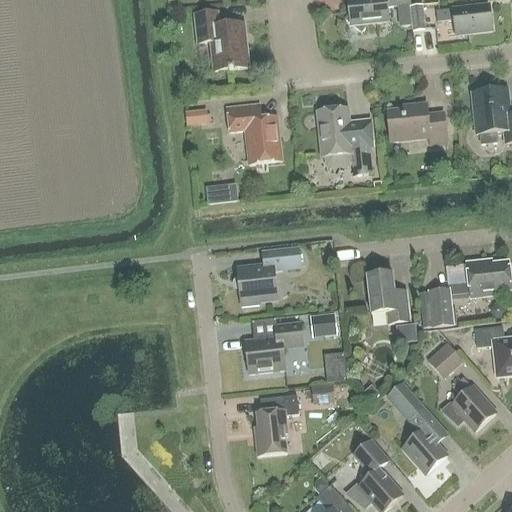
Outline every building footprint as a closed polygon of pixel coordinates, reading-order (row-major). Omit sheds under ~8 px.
[(347,17),(344,21),(360,34),(363,30),(364,30),(372,20),(377,24),(387,23),(386,10),(407,8),(406,0),(350,0),(347,0),(348,15),(347,17)] [(412,32),(425,31),(422,7),(410,9),(412,32)] [(456,38),(492,34),(489,8),(436,14),(437,24),(454,22),(456,38)] [(246,48),(242,48),(240,27),(219,29),(217,14),(195,16),(198,46),(211,45),(214,74),(249,70),(246,48)] [(511,117),(510,118),(507,92),(472,96),(476,137),(479,137),(480,148),(498,146),(497,135),(504,134),(505,146),(511,145),(511,117)] [(444,116),(428,118),(427,107),(412,108),(413,112),(387,115),(390,145),(429,141),(430,147),(447,145),(444,116)] [(249,168),(282,164),(277,120),(260,122),(259,108),(227,111),(230,135),(245,134),(249,168)] [(348,111),(316,114),(321,160),(352,157),(354,179),(372,177),(369,147),(352,149),(350,123),(348,111)] [(187,128),(208,125),(207,112),(186,114),(187,128)] [(218,189),(203,191),(205,208),(220,207),(218,189)] [(275,273),(302,270),(300,250),(262,254),(264,268),(237,270),(241,310),(260,308),(259,305),(278,303),(275,273)] [(509,265),(484,268),(483,265),(466,266),(468,285),(449,287),(451,302),(495,297),(495,294),(511,292),(509,265)] [(368,285),(366,287),(366,292),(369,294),(371,317),(387,315),(388,326),(410,324),(407,300),(395,301),(393,277),(367,280),(368,285)] [(423,332),(454,328),(450,292),(427,295),(427,296),(429,316),(421,317),(423,332)] [(429,316),(427,296),(419,297),(421,317),(429,316)] [(494,306),(490,313),(493,320),(501,321),(506,314),(502,307),(494,306)] [(318,340),(342,338),(340,317),(315,319),(318,340)] [(302,346),(300,326),(277,329),(278,341),(245,344),(249,377),(285,373),(283,348),(302,346)] [(413,326),(392,328),(394,345),(414,344),(413,326)] [(511,340),(504,342),(503,329),(475,333),(477,351),(493,349),(496,380),(511,378),(511,340)] [(439,380),(459,363),(446,348),(426,365),(439,380)] [(459,429),(466,423),(476,434),(496,417),(463,380),(456,387),(464,396),(452,407),(450,405),(441,413),(459,429)] [(371,387),(362,395),(370,404),(379,396),(371,387)] [(427,477),(447,460),(437,448),(448,438),(403,387),(391,397),(422,433),(403,450),(427,477)] [(311,411),(333,409),(331,394),(310,396),(311,411)] [(258,430),(254,431),(258,459),(287,456),(285,436),(288,436),(286,419),(299,418),(297,398),(260,402),(262,415),(256,416),(258,430)] [(371,478),(349,497),(364,509),(371,503),(378,511),(387,511),(402,499),(379,472),(390,463),(372,443),(354,458),(371,478)] [(315,484),(315,492),(320,498),(330,489),(321,479),(315,484)] [(342,511),(347,508),(330,489),(320,498),(317,500),(327,511),(342,511)]
